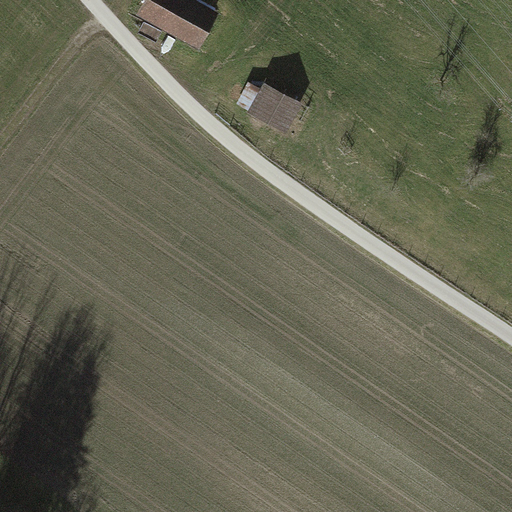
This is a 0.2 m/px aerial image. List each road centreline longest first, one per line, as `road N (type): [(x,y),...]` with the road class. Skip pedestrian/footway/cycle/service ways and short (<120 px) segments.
road 1 (track): [(89,0),(207,121),(286,185),(511,335)]
road 2 (track): [(103,15),(0,148)]
